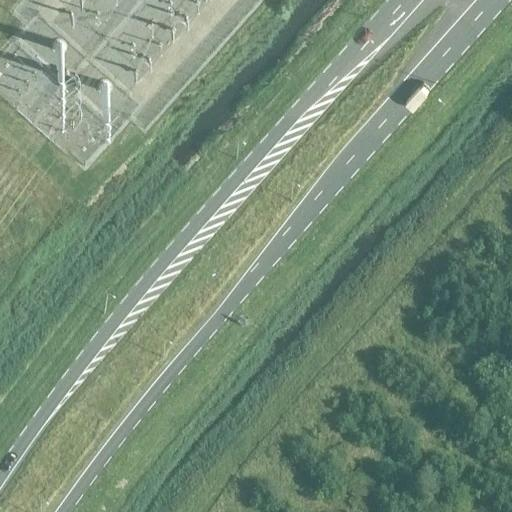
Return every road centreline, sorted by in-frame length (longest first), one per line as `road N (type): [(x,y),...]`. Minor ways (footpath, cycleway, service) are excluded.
road 1 (primary): [(62,511),(508,0)]
road 2 (primary): [(409,0),(87,370),(0,490)]
